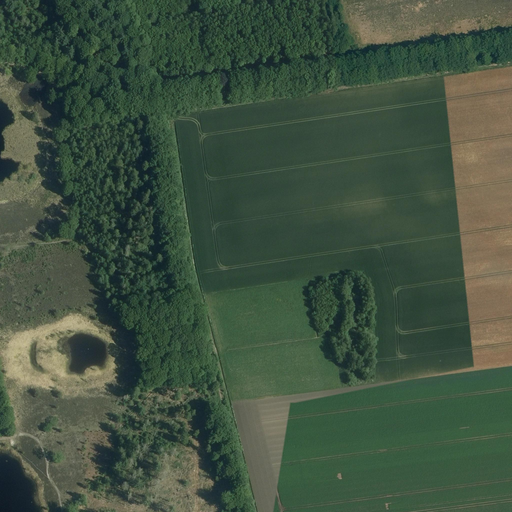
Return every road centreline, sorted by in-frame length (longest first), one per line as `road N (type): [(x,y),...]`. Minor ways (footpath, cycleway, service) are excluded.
road 1 (unclassified): [(511,51),(150,105),(0,61)]
road 2 (track): [(0,250),(76,241),(50,61)]
road 3 (track): [(115,0),(163,103),(178,210)]
